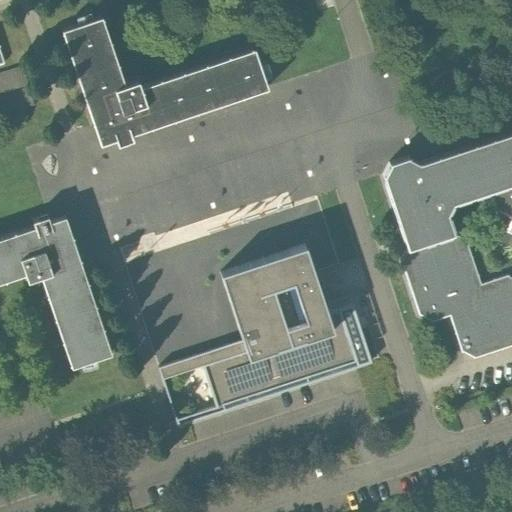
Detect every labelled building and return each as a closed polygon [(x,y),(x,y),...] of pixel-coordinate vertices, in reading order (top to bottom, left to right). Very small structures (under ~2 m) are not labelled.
[(124,84),(101,15),(61,29),(94,126),(103,122),(109,141),(116,139),(117,144),(133,139),(131,134),(268,88),(254,47),(140,86),(138,79),(124,84)] [(0,93),(27,85),(21,65),(0,72),(0,93)] [(0,117),(35,106),(28,86),(0,95),(0,117)] [(511,130),(511,132),(419,162),(408,157),(408,156),(389,162),(389,164),(384,174),(383,174),(407,249),(401,259),(400,259),(419,315),(420,315),(431,320),(431,322),(449,316),(461,352),(462,351),(473,357),(473,358),(511,345),(511,130)] [(49,220),(47,215),(32,220),(34,225),(0,236),(0,281),(24,273),(27,280),(40,276),(71,366),(111,353),(71,233),(65,215),(49,220)] [(326,311),(304,244),(219,272),(242,340),(244,340),(246,346),(197,363),(198,366),(202,365),(215,405),(176,418),(163,378),(183,371),(182,368),(161,375),(177,425),(371,361),(351,303),(326,311)]
